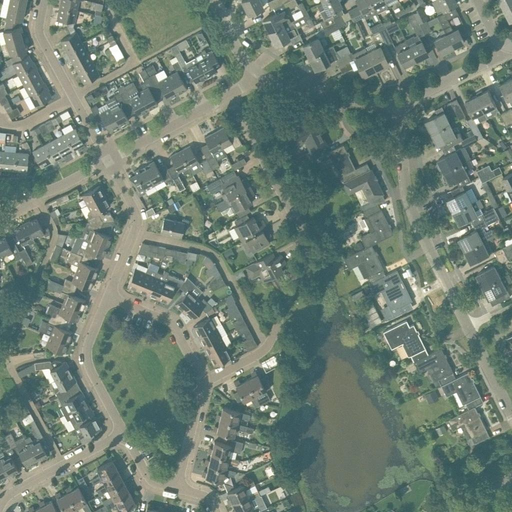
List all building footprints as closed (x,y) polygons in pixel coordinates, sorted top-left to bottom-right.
[(24,8),(25,0),(9,0),(9,5),(24,8)] [(60,0),(59,7),(76,11),(78,0),(60,0)] [(248,14),(263,7),(259,0),(243,0),(241,1),(248,14)] [(271,0),(267,2),(271,9),(289,0),(271,0)] [(287,9),(297,4),(295,0),(289,0),(271,9),(284,4),(287,9)] [(323,19),(332,15),(330,12),(342,6),(338,0),(325,0),(322,2),(325,8),(319,11),(323,19)] [(355,0),(358,6),(348,11),(351,18),(353,21),(364,16),(362,13),(374,7),(369,0),(355,0)] [(384,0),(369,0),(374,7),(377,13),(388,7),(385,2),(384,0)] [(437,13),(456,4),(454,0),(434,0),(432,2),(437,13)] [(511,0),(499,0),(505,10),(511,6),(511,0)] [(402,8),(404,13),(413,9),(413,8),(416,7),(413,1),(410,2),(411,4),(402,8)] [(94,14),(100,15),(101,11),(103,4),(93,2),(92,9),(95,9),(94,14)] [(300,9),(301,12),(306,10),(302,2),(297,4),(300,9)] [(21,20),(24,8),(9,5),(6,17),(19,20),(21,20)] [(67,28),(73,27),(76,11),(59,7),(57,19),(68,21),(67,28)] [(414,13),(419,23),(422,21),(425,19),(426,21),(428,19),(422,7),(421,7),(420,7),(415,9),(417,11),(414,13)] [(464,42),(457,28),(454,23),(450,25),(447,19),(458,14),(454,7),(437,16),(443,29),(452,47),(464,42)] [(404,13),(402,8),(394,12),(396,17),(404,13)] [(300,9),(292,14),(295,20),(303,15),(301,12),(300,9)] [(269,32),(293,21),(290,22),(284,10),(277,13),(263,20),(269,32)] [(309,27),(310,27),(314,25),(306,10),(301,12),(303,15),(309,27)] [(340,15),(344,22),(351,18),(348,11),(344,14),(343,13),(340,15)] [(414,13),(407,16),(413,27),(419,24),(419,23),(414,13)] [(332,15),(323,19),(324,20),(320,22),(323,28),(335,22),(333,18),(332,15)] [(340,15),(333,18),(335,22),(323,28),(326,34),(331,32),(345,25),(344,22),(340,15)] [(0,42),(0,44),(7,42),(6,42),(22,38),(20,31),(22,30),(20,25),(18,26),(19,20),(6,17),(6,18),(8,18),(5,30),(0,31),(0,42)] [(390,19),(382,23),(382,24),(381,24),(384,28),(392,24),(390,19)] [(422,21),(419,23),(419,24),(424,34),(431,30),(426,21),(425,19),(422,21)] [(293,21),(269,32),(275,45),(289,38),(296,34),(293,28),(296,27),(293,21)] [(354,23),(361,39),(365,38),(358,21),(354,23)] [(382,23),(370,29),(372,33),(378,30),(384,28),(381,24),(382,24),(382,23)] [(392,24),(384,28),(378,30),(386,45),(392,42),(385,27),(392,24)] [(73,27),(67,28),(71,35),(60,40),(66,51),(82,43),(73,27)] [(378,46),(367,52),(375,70),(381,67),(380,66),(387,63),(387,64),(388,64),(384,55),(380,48),(386,45),(378,30),(372,33),(370,29),(369,29),(372,35),(370,36),(373,43),(376,42),(378,46)] [(434,40),(436,44),(440,53),(452,47),(443,29),(438,31),(441,36),(434,40)] [(416,43),(409,47),(416,60),(417,62),(424,59),(423,56),(428,54),(418,34),(413,37),(416,43)] [(302,45),(308,57),(333,45),(323,50),(317,37),(302,45)] [(22,38),(6,42),(7,42),(10,54),(10,55),(12,54),(16,61),(27,55),(24,50),(27,49),(26,44),(24,45),(22,38)] [(398,43),(398,44),(394,46),(404,66),(416,60),(409,47),(406,40),(398,43)] [(87,53),(82,43),(66,51),(72,62),(87,53)] [(171,47),(176,56),(176,57),(181,67),(184,71),(188,80),(193,77),(195,82),(199,80),(200,81),(206,78),(195,57),(186,62),(176,44),(171,47)] [(333,45),(308,57),(315,70),(335,60),(338,66),(351,60),(348,54),(337,59),(334,52),(336,51),(333,45)] [(351,52),(348,54),(351,60),(338,66),(342,73),(357,65),(362,76),(363,76),(363,75),(369,72),(370,72),(375,70),(367,52),(365,47),(352,53),(351,52)] [(201,54),(195,57),(206,78),(213,74),(212,73),(216,71),(214,66),(219,63),(211,50),(206,52),(204,49),(201,51),(201,54)] [(78,72),(93,64),(87,53),(72,62),(78,72)] [(12,64),(18,74),(34,65),(28,54),(27,55),(16,61),(17,62),(12,64)] [(13,57),(5,61),(8,66),(15,62),(13,57)] [(176,71),(167,76),(177,94),(187,88),(179,74),(184,71),(181,67),(176,57),(170,60),(176,71)] [(99,75),(94,66),(93,64),(78,72),(84,83),(99,75)] [(152,64),(145,67),(150,76),(156,72),(152,64)] [(17,86),(23,83),(23,85),(40,76),(34,65),(18,74),(18,75),(13,78),(17,86)] [(150,76),(149,76),(155,87),(159,85),(167,99),(177,94),(167,76),(162,79),(159,73),(156,72),(150,76)] [(40,76),(23,85),(29,95),(46,86),(40,76)] [(143,89),(138,92),(148,109),(158,104),(150,90),(155,87),(149,76),(143,79),(144,82),(140,85),(143,89)] [(500,84),(504,93),(508,100),(508,99),(511,105),(511,78),(500,84)] [(119,92),(125,103),(130,100),(138,115),(148,109),(138,92),(134,84),(119,92)] [(29,95),(30,97),(35,106),(51,97),(46,86),(29,95)] [(488,90),(477,95),(488,118),(496,113),(498,109),(488,90)] [(94,92),(86,96),(89,101),(97,96),(94,92)] [(121,106),(125,103),(119,92),(114,95),(114,96),(105,101),(109,108),(119,125),(128,120),(121,106)] [(13,103),(21,99),(18,94),(11,98),(13,103)] [(465,101),(470,110),(473,117),(476,124),(470,126),(472,130),(474,134),(477,140),(477,139),(483,137),(476,123),(488,118),(477,95),(465,101)] [(20,113),(17,107),(13,109),(11,105),(5,108),(11,118),(20,113)] [(109,131),(119,125),(109,108),(100,113),(96,105),(90,108),(96,119),(101,116),(109,131)] [(441,106),(435,110),(438,115),(444,112),(441,106)] [(455,111),(459,119),(465,116),(461,108),(455,111)] [(67,110),(59,115),(55,117),(58,122),(70,115),(67,110)] [(506,126),(511,123),(506,111),(500,114),(506,126)] [(431,131),(432,133),(450,124),(444,112),(438,115),(426,120),(428,124),(426,125),(430,132),(431,131)] [(58,122),(55,117),(44,122),(49,131),(56,128),(54,124),(58,122)] [(314,121),(286,134),(290,143),(291,145),(306,138),(312,152),(310,153),(309,151),(292,159),(296,167),(313,159),(315,158),(328,152),(328,151),(325,146),(326,145),(314,121)] [(49,131),(44,122),(34,128),(37,134),(41,131),(43,135),(49,131)] [(433,135),(432,136),(435,142),(436,141),(438,145),(449,140),(452,145),(460,141),(462,140),(464,140),(457,126),(452,128),(450,124),(432,133),(433,135)] [(214,132),(222,148),(232,143),(234,148),(242,144),(234,131),(228,135),(223,127),(214,132)] [(75,128),(64,134),(73,150),(84,144),(75,128)] [(214,132),(211,134),(204,137),(213,153),(222,148),(214,132)] [(54,139),(62,156),(73,150),(64,134),(54,139)] [(462,140),(465,147),(478,141),(477,139),(477,140),(474,134),(469,137),(464,140),(462,140)] [(52,162),(62,156),(54,139),(43,145),(52,162)] [(502,140),(497,144),(502,151),(507,147),(502,140)] [(328,152),(315,158),(321,169),(335,162),(341,176),(339,177),(342,183),(344,182),(357,176),(357,175),(370,169),(367,163),(355,168),(343,144),(328,151),(328,152)] [(41,167),(52,162),(43,145),(32,151),(41,167)] [(189,145),(180,150),(188,166),(198,161),(189,145)] [(447,155),(438,159),(440,163),(439,164),(438,166),(440,170),(442,170),(443,170),(444,172),(468,160),(461,147),(455,151),(447,155)] [(170,156),(175,165),(179,172),(182,170),(184,174),(191,171),(188,166),(180,150),(170,156)] [(4,151),(2,169),(14,171),(16,152),(4,151)] [(16,152),(14,171),(26,172),(28,153),(16,152)] [(206,159),(212,169),(219,166),(214,155),(206,159)] [(243,157),(242,158),(241,156),(240,157),(239,156),(235,158),(236,161),(231,164),(234,169),(246,163),(243,157)] [(199,163),(205,173),(212,169),(206,159),(199,163)] [(470,159),(444,172),(445,174),(444,174),(443,176),(445,180),(447,181),(448,180),(450,184),(459,180),(468,175),(466,170),(474,166),(470,159)] [(144,166),(154,184),(163,179),(164,182),(172,178),(166,167),(159,170),(153,160),(144,166)] [(477,170),(480,176),(492,170),(489,164),(477,170)] [(138,196),(146,192),(144,189),(154,184),(144,166),(134,171),(139,181),(132,185),(138,196)] [(499,166),(492,170),(480,176),(483,182),(495,176),(502,172),(499,166)] [(357,176),(344,182),(349,193),(363,186),(370,199),(368,200),(359,204),(362,211),(374,205),(375,205),(377,204),(385,200),(382,194),(382,193),(370,168),(370,169),(357,175),(357,176)] [(511,172),(503,177),(508,189),(511,187),(511,172)] [(185,187),(183,184),(178,175),(173,178),(179,191),(185,187)] [(211,193),(223,187),(225,192),(221,194),(225,200),(249,186),(245,178),(241,180),(238,175),(228,180),(225,175),(206,184),(211,193)] [(82,195),(87,205),(104,195),(99,185),(82,195)] [(221,211),(228,207),(232,213),(236,211),(239,216),(241,215),(250,210),(247,205),(251,203),(248,197),(254,194),(249,186),(225,200),(217,204),(221,211)] [(494,196),(489,187),(485,189),(489,198),(494,196)] [(456,195),(447,199),(449,203),(448,204),(451,210),(453,210),(454,212),(472,203),(471,202),(465,190),(456,195)] [(69,199),(67,193),(55,198),(58,204),(69,199)] [(87,214),(88,215),(86,217),(88,222),(103,221),(114,221),(109,211),(100,216),(97,211),(110,205),(104,195),(87,205),(90,210),(88,211),(87,214)] [(494,196),(489,198),(494,207),(499,205),(494,196)] [(455,214),(453,215),(456,221),(458,220),(460,224),(470,219),(473,224),(497,213),(494,207),(478,215),(475,210),(484,206),(480,198),(472,203),(454,212),(455,214)] [(181,206),(178,201),(174,202),(169,205),(166,206),(170,212),(181,206)] [(370,232),(360,237),(365,247),(371,244),(393,234),(381,209),(380,209),(377,204),(375,205),(374,205),(362,211),(365,217),(367,216),(374,230),(370,232)] [(503,205),(498,207),(503,217),(508,214),(503,205)] [(152,207),(145,210),(147,217),(155,213),(152,207)] [(497,213),(473,224),(476,230),(459,238),(465,251),(483,242),(495,236),(492,229),(486,231),(484,227),(500,218),(497,213)] [(266,227),(261,219),(256,222),(253,217),(249,219),(247,215),(234,222),(237,226),(234,227),(241,241),(266,227)] [(25,222),(32,237),(37,234),(39,236),(43,233),(45,236),(50,234),(48,227),(42,230),(36,218),(30,221),(29,220),(25,222)] [(182,222),(164,218),(161,232),(181,236),(182,229),(186,229),(188,220),(182,219),(182,222)] [(111,237),(99,231),(101,226),(110,230),(114,221),(103,221),(88,222),(86,227),(87,227),(86,228),(89,233),(91,234),(89,239),(107,247),(111,237)] [(14,229),(19,238),(22,244),(27,242),(26,240),(32,237),(25,222),(20,225),(21,226),(14,229)] [(266,227),(241,241),(248,253),(252,251),(252,252),(269,243),(267,237),(270,235),(266,227)] [(0,254),(1,255),(6,252),(7,255),(13,252),(9,245),(5,236),(0,238),(0,254)] [(72,251),(88,257),(90,252),(103,257),(107,247),(89,239),(83,237),(79,247),(78,246),(78,247),(74,245),(72,251)] [(360,241),(355,243),(359,251),(364,248),(360,241)] [(489,254),(483,242),(465,251),(471,263),(489,254)] [(511,242),(503,247),(505,253),(511,249),(511,242)] [(142,243),(137,253),(146,255),(148,250),(153,251),(154,245),(142,243)] [(343,258),(340,260),(346,270),(349,269),(357,265),(364,278),(367,277),(370,283),(385,275),(382,269),(383,269),(371,244),(365,247),(364,248),(359,251),(343,258)] [(153,251),(152,256),(156,257),(157,252),(161,253),(163,247),(154,245),(153,251)] [(25,248),(19,251),(22,256),(26,265),(32,262),(25,248)] [(226,258),(234,254),(231,248),(223,252),(226,258)] [(66,261),(78,266),(75,271),(94,279),(98,268),(85,263),(88,257),(72,251),(70,250),(66,261)] [(16,259),(22,256),(19,251),(13,254),(16,259)] [(263,282),(265,281),(283,271),(280,266),(285,263),(281,254),(265,263),(262,258),(272,253),(272,252),(245,267),(251,279),(259,275),(263,282)] [(501,278),(494,265),(477,274),(479,278),(477,279),(480,285),(482,284),(483,287),(501,278)] [(145,272),(137,290),(147,294),(157,271),(147,267),(145,272)] [(127,286),(137,290),(145,272),(135,268),(127,286)] [(370,283),(369,283),(374,294),(381,291),(393,316),(403,312),(400,306),(402,305),(410,301),(412,300),(409,294),(408,294),(396,269),(385,275),(370,283)] [(162,274),(157,271),(147,294),(157,298),(165,280),(168,272),(164,270),(162,274)] [(90,289),(94,279),(75,271),(72,281),(65,278),(63,284),(75,289),(77,284),(90,289)] [(168,272),(165,280),(157,298),(167,303),(175,285),(180,287),(184,280),(168,274),(168,272)] [(486,296),(487,295),(489,299),(500,294),(503,300),(510,297),(504,285),(511,281),(511,280),(509,275),(509,274),(501,278),(483,287),(484,288),(482,289),(486,296)] [(225,284),(220,275),(214,278),(209,283),(213,290),(225,284)] [(186,292),(175,304),(183,312),(196,297),(202,290),(187,276),(184,280),(180,287),(186,292)] [(50,279),(47,287),(53,289),(57,282),(50,279)] [(6,288),(9,293),(14,290),(12,284),(6,288)] [(72,295),(75,289),(63,284),(60,290),(59,295),(65,297),(63,303),(81,311),(85,300),(72,295)] [(35,292),(32,299),(39,302),(42,295),(35,292)] [(196,297),(183,312),(191,319),(201,308),(205,312),(212,307),(203,298),(201,301),(196,297)] [(50,316),(62,321),(64,315),(77,321),(81,311),(63,303),(60,308),(48,306),(47,311),(51,312),(50,316)] [(24,316),(21,322),(27,325),(30,319),(24,316)] [(47,322),(43,332),(50,334),(50,335),(68,342),(72,332),(59,327),(62,321),(50,316),(47,322)] [(193,326),(198,336),(216,327),(211,317),(193,326)] [(383,332),(386,338),(391,348),(402,343),(402,344),(407,355),(409,356),(410,355),(413,362),(428,354),(413,324),(409,326),(406,320),(383,332)] [(198,336),(203,346),(221,336),(216,327),(198,336)] [(245,336),(247,339),(242,341),(247,351),(257,346),(250,333),(245,336)] [(64,353),(68,342),(50,335),(49,336),(45,345),(64,353)] [(221,336),(203,346),(208,355),(226,346),(221,336)] [(231,355),(226,346),(208,355),(214,365),(231,355)] [(455,378),(441,348),(428,354),(413,362),(418,372),(427,368),(435,385),(440,383),(441,385),(455,378)] [(33,352),(34,358),(46,357),(45,350),(33,352)] [(55,379),(71,371),(66,361),(62,363),(60,360),(54,360),(51,362),(50,360),(34,362),(17,372),(20,377),(35,369),(49,367),(55,379)] [(71,371),(55,379),(58,385),(53,388),(57,395),(49,399),(50,401),(70,391),(67,385),(76,381),(71,371)] [(252,376),(246,379),(259,404),(264,402),(259,393),(271,387),(270,385),(265,376),(260,379),(255,371),(253,372),(253,373),(251,374),(252,376)] [(468,409),(474,406),(483,402),(468,371),(455,378),(441,385),(446,396),(452,393),(459,406),(462,404),(465,403),(468,409)] [(255,407),(259,404),(246,379),(240,383),(239,380),(236,381),(234,382),(238,390),(233,393),(238,404),(250,398),(255,407)] [(439,399),(434,390),(424,395),(429,404),(439,399)] [(71,409),(87,401),(82,391),(73,396),(70,391),(50,401),(55,399),(58,404),(61,403),(63,406),(68,403),(71,409)] [(86,421),(83,415),(92,411),(87,401),(71,409),(63,414),(67,421),(70,419),(72,423),(66,426),(68,430),(74,427),(86,421)] [(468,409),(447,420),(452,430),(460,426),(467,439),(471,437),(474,444),(489,436),(474,406),(468,409)] [(219,419),(237,424),(238,417),(248,419),(249,414),(240,412),(222,407),(220,414),(218,413),(217,416),(216,416),(216,419),(219,419)] [(77,434),(82,443),(95,436),(92,431),(100,426),(95,416),(86,421),(74,427),(77,434)] [(213,430),(222,433),(234,436),(235,429),(245,431),(252,433),(253,428),(247,426),(237,424),(219,419),(218,426),(215,425),(214,428),(213,428),(213,430)] [(33,420),(28,423),(35,436),(40,433),(33,420)] [(443,425),(435,429),(438,435),(447,432),(443,425)] [(5,435),(12,448),(17,445),(10,433),(5,435)] [(0,440),(6,451),(12,448),(5,435),(0,437),(0,440)] [(68,440),(66,435),(54,439),(56,444),(68,440)] [(47,455),(38,438),(32,441),(29,436),(25,438),(35,458),(39,456),(40,459),(47,455)] [(32,460),(35,458),(25,438),(27,443),(23,446),(24,448),(18,451),(26,466),(33,462),(32,460)] [(214,441),(212,448),(209,447),(209,450),(208,449),(207,452),(211,453),(228,457),(230,451),(240,453),(240,451),(242,446),(242,442),(241,442),(231,439),(230,445),(214,441)] [(0,461),(6,474),(10,472),(11,474),(18,471),(13,462),(10,455),(5,458),(2,451),(0,451),(0,461)] [(204,464),(208,465),(225,469),(227,462),(237,465),(238,460),(228,457),(211,453),(209,459),(207,459),(206,461),(205,461),(204,464)] [(91,480),(93,484),(102,479),(118,471),(115,465),(117,464),(116,461),(117,461),(116,458),(96,468),(100,475),(91,480)] [(237,472),(235,471),(225,469),(208,465),(206,471),(204,470),(203,473),(202,473),(201,475),(222,481),(224,474),(236,477),(237,472)] [(102,479),(105,485),(96,490),(99,495),(108,490),(124,482),(124,481),(120,475),(123,474),(122,472),(123,471),(121,469),(118,471),(102,479)] [(82,476),(77,479),(83,490),(88,487),(82,476)] [(102,501),(104,505),(129,492),(126,486),(129,485),(127,482),(128,482),(127,480),(124,481),(124,482),(108,490),(111,496),(102,501)] [(233,504),(258,492),(257,491),(254,485),(255,485),(252,480),(243,484),(236,487),(233,489),(227,491),(230,498),(227,499),(228,501),(228,502),(229,504),(232,503),(233,504)] [(65,488),(67,492),(76,508),(82,504),(85,511),(88,511),(91,511),(86,502),(78,486),(72,489),(70,487),(68,488),(67,487),(65,488)] [(64,511),(63,511),(67,511),(71,510),(72,511),(77,511),(76,508),(67,492),(61,495),(60,493),(57,494),(57,493),(54,494),(64,511)] [(129,492),(104,505),(107,510),(116,505),(119,511),(130,506),(138,501),(137,499),(136,499),(135,497),(133,498),(129,492)] [(240,511),(253,506),(250,500),(260,496),(258,492),(233,504),(235,509),(232,510),(233,511),(240,511)] [(253,506),(240,511),(254,511),(256,511),(266,507),(261,495),(260,496),(250,500),(253,506)] [(39,503),(40,506),(43,511),(57,511),(51,500),(45,504),(44,501),(41,502),(41,501),(39,503)] [(157,511),(158,510),(152,508),(152,506),(150,505),(150,504),(147,503),(145,511),(141,511),(139,511),(138,511),(157,511)]
